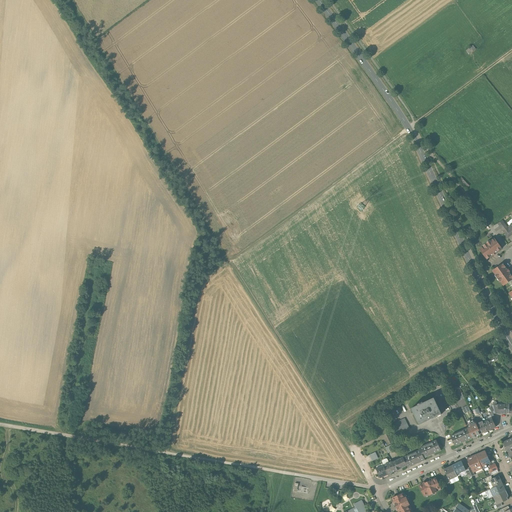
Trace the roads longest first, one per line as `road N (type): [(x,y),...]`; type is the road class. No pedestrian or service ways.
road 1 (track): [(70,0),(350,451)]
road 2 (secondary): [(318,0),(408,127),(511,346)]
road 3 (track): [(372,488),(0,425)]
road 4 (track): [(228,261),(408,127)]
road 5 (track): [(228,261),(197,288),(165,452)]
road 6 (track): [(293,216),(417,382)]
road 7 (track): [(60,435),(93,280)]
road 8 (track): [(511,50),(408,127)]
